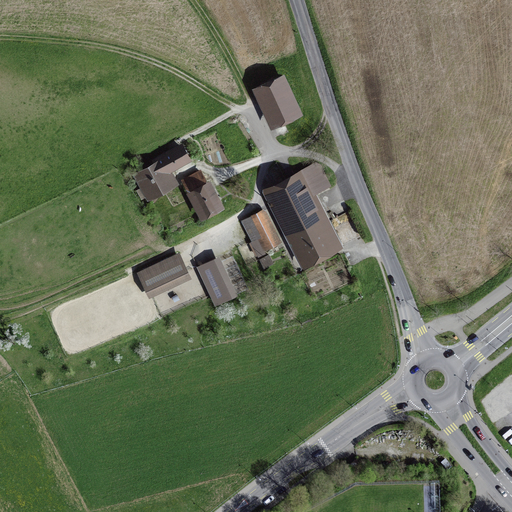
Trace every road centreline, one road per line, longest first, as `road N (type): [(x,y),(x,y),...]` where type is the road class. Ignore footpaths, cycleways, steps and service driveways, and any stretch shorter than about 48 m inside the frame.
road 1 (tertiary): [(295,0),(408,315)]
road 2 (track): [(0,37),(108,47),(173,70),(252,114)]
road 3 (tertiary): [(374,412),(235,511)]
road 4 (track): [(252,114),(231,60),(193,0)]
